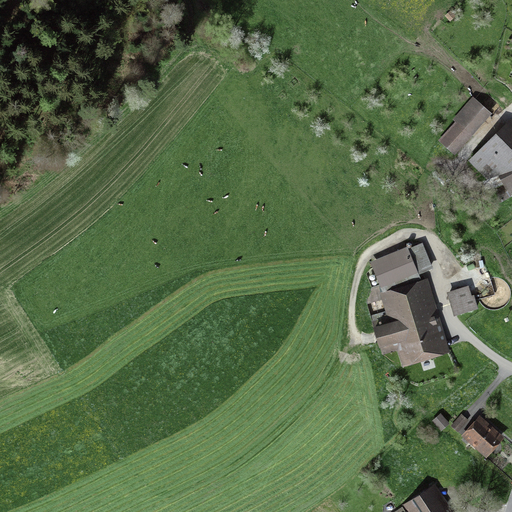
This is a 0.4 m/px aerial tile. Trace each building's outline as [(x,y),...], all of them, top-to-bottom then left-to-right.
[(459,124),(443,141),(454,151),(488,112),(474,100),(455,120),(459,124)] [(498,173),(506,187),(495,191),(501,201),(511,195),(511,194),(511,127),(508,123),(471,160),(488,177),(498,173)] [(381,285),(417,269),(418,272),(431,267),(422,245),(373,266),(381,285)] [(405,346),(409,358),(447,346),(440,323),(433,325),(420,282),(417,269),(381,285),(371,287),(367,294),(366,302),(366,303),(383,298),(388,316),(372,321),(382,354),(405,346)] [(468,286),(449,292),(456,314),(477,307),(473,296),(471,297),(468,286)] [(434,420),(441,429),(448,423),(440,414),(434,420)] [(468,420),(462,414),(451,426),(457,431),(468,420)] [(486,452),(499,437),(479,419),(465,434),(486,452)] [(410,510),(411,511),(444,511),(429,488),(405,503),(410,510)]
